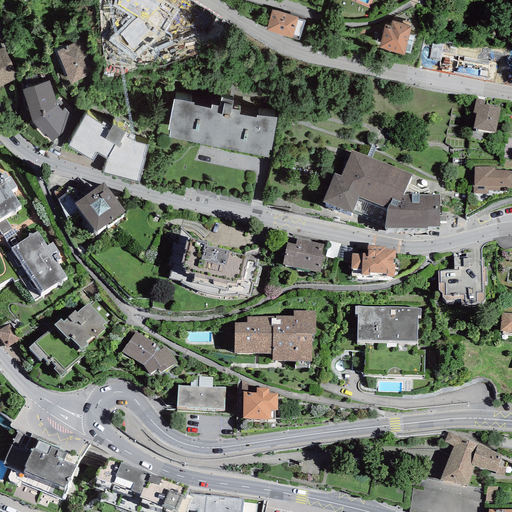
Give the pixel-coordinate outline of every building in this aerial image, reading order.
[(182,10),(163,0),(115,0),(112,5),(133,15),(108,39),(134,59),(148,47),(156,50),(176,39),(164,32),(182,10)] [(298,17),(272,10),(266,31),(299,40),(305,21),(297,19),(298,17)] [(385,24),(378,48),(404,55),(411,27),(409,26),(410,23),(393,18),(393,21),(392,20),(390,26),(385,24)] [(433,37),(429,58),(440,60),(444,40),(433,37)] [(84,38),(56,51),(71,86),(100,71),(84,38)] [(0,88),(18,78),(2,48),(0,49),(0,88)] [(459,57),(442,53),(438,71),(455,75),(459,57)] [(22,90),(32,122),(57,105),(50,81),(22,90)] [(170,131),(169,137),(267,158),(269,150),(271,150),(277,118),(257,115),(256,118),(239,115),(240,111),(231,110),(233,101),(221,98),(219,107),(212,105),(211,109),(194,105),(194,103),(174,100),(168,130),(170,131)] [(485,100),(476,99),(473,113),(476,113),(473,128),(495,132),(501,108),(484,105),(485,100)] [(57,105),(32,122),(43,136),(45,134),(51,142),(75,120),(64,109),(62,111),(57,105)] [(110,130),(85,115),(68,147),(93,162),(97,154),(107,159),(103,174),(139,183),(145,159),(144,158),(148,146),(135,142),(132,140),(135,136),(113,125),(110,130)] [(411,174),(352,150),(341,176),(334,173),(322,202),(385,226),(385,228),(427,229),(427,227),(439,227),(439,195),(403,195),(411,174)] [(494,167),(474,166),(474,186),(473,186),(473,193),(488,194),(488,190),(511,190),(511,170),(494,170),(494,167)] [(0,283),(12,277),(14,281),(28,273),(41,293),(58,283),(62,284),(62,280),(67,276),(57,261),(61,259),(58,254),(59,253),(53,242),(47,246),(37,231),(32,233),(29,233),(28,237),(21,242),(4,216),(12,212),(15,213),(15,209),(21,206),(11,190),(16,186),(10,176),(8,178),(5,173),(2,175),(0,172),(0,283)] [(125,211),(103,182),(75,203),(96,232),(125,211)] [(208,242),(190,238),(181,229),(177,245),(174,243),(168,265),(173,266),(169,278),(181,281),(180,283),(185,286),(192,289),(198,292),(206,294),(216,296),(224,296),(237,296),(238,294),(250,297),(253,284),(257,285),(262,267),(257,266),(260,247),(245,252),(244,255),(229,252),(229,250),(207,245),(208,242)] [(297,239),(296,244),(287,242),(282,265),(320,273),(323,256),(322,255),(324,244),(297,239)] [(385,246),(368,246),(367,253),(362,253),(362,254),(352,253),(351,275),(361,275),(394,277),(395,249),(385,249),(385,246)] [(481,252),(453,254),(454,270),(438,271),(438,290),(442,294),(442,298),(446,301),(453,301),(453,299),(461,299),(461,304),(481,303),(484,300),(484,282),(486,282),(486,267),(484,267),(483,258),(481,258),(481,252)] [(106,322),(88,302),(77,312),(75,310),(68,317),(68,318),(64,322),(61,319),(53,325),(54,326),(28,347),(40,360),(44,357),(48,363),(51,361),(56,366),(53,369),(60,376),(85,354),(81,350),(88,344),(86,342),(94,335),(96,337),(105,328),(103,326),(106,322)] [(418,308),(354,306),(354,314),(357,314),(357,344),(364,345),(364,375),(424,376),(425,350),(417,350),(418,316),(420,316),(420,309),(418,309),(418,308)] [(293,317),(247,316),(247,323),(234,323),(234,354),(272,354),(272,361),(311,361),(311,335),(316,335),(316,311),(293,311),(293,317)] [(511,313),(501,313),(500,331),(503,331),(502,335),(511,335),(511,313)] [(10,323),(0,329),(0,339),(6,348),(21,339),(10,323)] [(155,343),(135,332),(121,352),(143,365),(159,348),(158,347),(154,345),(155,343)] [(160,350),(159,348),(143,365),(150,374),(158,369),(160,373),(177,363),(166,347),(160,350)] [(191,386),(178,385),(177,407),(224,409),(225,388),(212,387),(213,377),(191,376),(191,386)] [(256,393),(243,393),(243,419),(274,420),(274,411),(278,411),(278,394),(269,394),(269,388),(256,388),(256,393)] [(476,444),(448,432),(443,441),(453,446),(439,480),(468,486),(474,467),(470,466),(476,444)] [(68,453),(38,440),(34,449),(32,448),(24,465),(27,466),(24,471),(64,489),(66,484),(67,485),(76,465),(64,460),(68,453)] [(501,455),(476,444),(470,466),(474,467),(496,472),(501,455)] [(186,487),(109,459),(105,469),(99,466),(95,478),(86,484),(99,489),(100,502),(104,501),(133,511),(186,511),(187,509),(191,497),(190,497),(183,493),(186,487)] [(17,493),(36,499),(39,489),(20,483),(17,493)] [(497,487),(487,486),(485,501),(496,502),(497,487)] [(190,494),(190,497),(191,497),(187,509),(198,510),(197,511),(241,511),(243,499),(211,495),(211,497),(190,494)] [(264,496),(261,511),(302,511),(292,510),(293,501),(264,496)]
